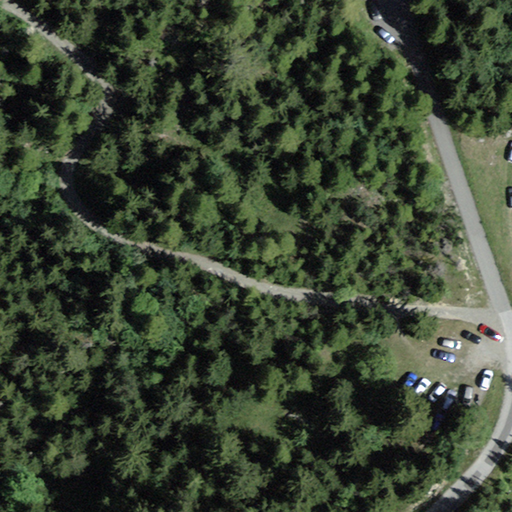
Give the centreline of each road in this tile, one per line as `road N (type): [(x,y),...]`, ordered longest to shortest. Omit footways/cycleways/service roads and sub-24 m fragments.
road 1 (track): [(503,320),(245,288),(95,228),(67,197),(65,176),(97,112),(92,80),(52,39),(0,5)]
road 2 (track): [(511,380),(509,337),(389,0)]
road 3 (track): [(444,511),(482,474),(511,406)]
